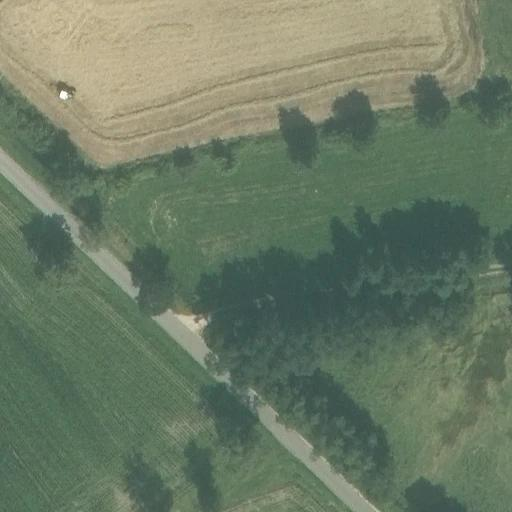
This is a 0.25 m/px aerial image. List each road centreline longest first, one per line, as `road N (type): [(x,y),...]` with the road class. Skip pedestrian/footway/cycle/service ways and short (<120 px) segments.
road 1 (unclassified): [(367,511),(0,154)]
road 2 (track): [(511,272),(236,316),(185,335)]
